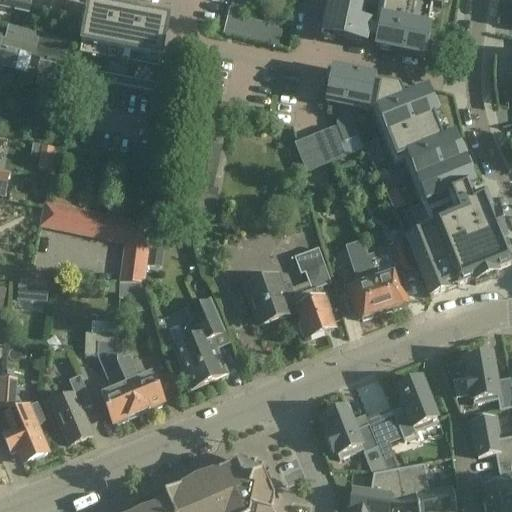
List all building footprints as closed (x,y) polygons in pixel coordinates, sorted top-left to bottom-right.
[(12,0),(0,0),(0,12),(30,18),(32,8),(32,4),(15,1),(12,0)] [(170,0),(140,0),(139,4),(179,18),(184,5),(170,0)] [(232,0),(223,36),(279,50),(283,30),(248,22),(239,20),(241,13),(250,15),(253,0),(232,0)] [(385,0),(379,30),(374,29),(369,28),(369,27),(358,24),(362,0),(328,0),(321,37),(324,37),(325,37),(333,39),(365,46),(366,40),(377,42),(375,50),(424,60),(425,56),(427,45),(430,30),(427,29),(428,24),(431,13),(432,8),(442,10),(443,6),(443,0),(385,0)] [(89,5),(80,55),(161,71),(169,20),(89,5)] [(0,70),(62,86),(71,45),(8,29),(2,53),(0,52),(0,70)] [(156,85),(76,70),(74,78),(155,93),(156,85)] [(333,71),(326,104),(341,107),(336,126),(343,143),(360,136),(355,124),(357,111),(369,113),(375,80),(333,71)] [(379,109),(376,110),(397,161),(406,158),(426,205),(409,212),(419,236),(406,240),(431,300),(473,283),(474,286),(499,276),(498,273),(511,266),(511,261),(504,244),(507,243),(496,215),(493,216),(485,196),(473,201),(468,190),(476,187),(455,135),(443,140),(434,119),(438,117),(428,90),(405,100),(400,89),(380,85),(376,104),(379,109)] [(189,215),(188,215),(213,219),(219,193),(213,192),(227,119),(206,113),(202,139),(203,140),(195,181),(189,215)] [(343,144),(338,131),(337,129),(334,130),(334,131),(345,159),(361,152),(355,139),(343,144)] [(314,139),(326,169),(345,161),(334,131),(314,139)] [(306,177),(326,169),(314,139),(295,147),(306,177)] [(365,147),(373,167),(384,163),(376,142),(365,147)] [(347,202),(403,175),(396,162),(340,189),(347,202)] [(0,174),(0,198),(4,200),(5,196),(9,176),(0,174)] [(396,190),(395,190),(385,195),(392,212),(404,207),(396,190)] [(51,235),(57,209),(45,206),(39,233),(51,235)] [(57,209),(51,235),(64,237),(69,211),(57,209)] [(81,213),(69,211),(64,237),(76,240),(81,213)] [(93,216),(81,213),(76,240),(88,242),(93,216)] [(93,216),(88,242),(100,244),(105,218),(93,216)] [(105,218),(100,244),(112,247),(117,221),(105,218)] [(151,227),(117,221),(112,247),(124,249),(151,227)] [(151,227),(124,249),(123,262),(147,265),(147,262),(149,244),(151,227)] [(158,245),(149,244),(147,262),(156,258),(158,245)] [(390,248),(391,252),(368,260),(372,273),(385,313),(394,310),(395,313),(406,310),(405,307),(408,306),(402,289),(398,277),(413,273),(406,244),(390,248)] [(372,273),(368,260),(363,245),(348,249),(357,278),(360,287),(356,289),(349,291),(359,322),(362,321),(363,324),(374,320),(373,317),(383,314),(385,313),(372,273)] [(313,294),(321,291),(321,290),(332,286),(321,253),(297,261),(303,278),(307,277),(313,294)] [(147,265),(123,262),(121,275),(145,277),(147,265)] [(145,277),(121,275),(120,287),(144,287),(145,277)] [(20,281),(20,287),(47,289),(48,283),(30,281),(21,281),(20,281)] [(294,300),(297,299),(292,287),(283,290),(280,281),(245,293),(258,329),(292,317),(290,313),(297,310),(294,300)] [(119,305),(134,305),(137,319),(151,315),(144,289),(119,289),(119,305)] [(313,294),(297,299),(294,300),(297,310),(302,324),(299,325),(305,341),(333,331),(328,316),(330,315),(321,291),(313,294)] [(225,337),(225,336),(210,303),(188,312),(193,324),(189,326),(185,330),(184,334),(184,339),(186,343),(173,349),(191,393),(227,377),(217,352),(212,342),(225,337)] [(18,308),(17,327),(36,327),(36,324),(50,325),(51,310),(18,308)] [(116,365),(116,362),(117,337),(85,336),(84,359),(99,360),(113,392),(101,397),(113,426),(116,425),(117,428),(128,424),(126,421),(138,416),(116,365)] [(46,343),(52,354),(63,348),(57,337),(46,343)] [(499,413),(511,410),(511,406),(508,382),(496,384),(491,357),(486,358),(486,355),(470,358),(471,361),(466,362),(469,380),(465,380),(469,400),(472,399),(473,408),(498,403),(499,413)] [(121,361),(116,362),(116,365),(138,416),(150,411),(151,414),(162,409),(160,406),(163,405),(150,375),(137,381),(135,377),(134,377),(127,362),(122,364),(121,361)] [(74,397),(51,407),(69,449),(93,439),(81,413),(92,408),(80,379),(69,384),(74,397)] [(401,388),(396,390),(406,415),(394,420),(404,445),(418,439),(416,435),(439,426),(421,381),(416,382),(414,380),(400,385),(401,388)] [(1,381),(0,389),(0,408),(15,410),(16,382),(5,381),(1,381)] [(8,437),(4,438),(11,456),(18,453),(23,466),(35,461),(38,463),(44,460),(45,457),(48,456),(36,427),(45,423),(37,406),(28,410),(27,408),(14,414),(18,424),(10,427),(14,434),(11,435),(8,437)] [(334,415),(322,420),(326,428),(329,437),(327,438),(325,438),(329,447),(333,457),(334,456),(336,455),(338,459),(339,463),(351,458),(363,453),(364,454),(364,456),(371,453),(378,450),(373,439),(369,428),(362,431),(355,433),(351,422),(346,410),(334,415)] [(111,431),(115,443),(171,426),(167,413),(111,431)] [(495,457),(498,470),(511,467),(511,439),(498,442),(494,419),(471,423),(478,461),(480,460),(495,457)] [(270,511),(273,502),(262,477),(236,466),(164,497),(162,493),(161,490),(134,501),(137,510),(133,511),(132,511),(270,511)] [(400,486),(403,505),(416,503),(417,511),(456,511),(452,490),(429,494),(424,467),(398,472),(397,472),(400,486)] [(511,467),(498,470),(500,483),(483,487),(486,505),(482,505),(483,511),(511,511),(508,497),(511,495),(511,467)] [(388,511),(389,503),(403,505),(400,486),(397,472),(374,476),(370,494),(353,492),(352,498),(349,497),(347,509),(350,509),(349,511),(388,511)]
